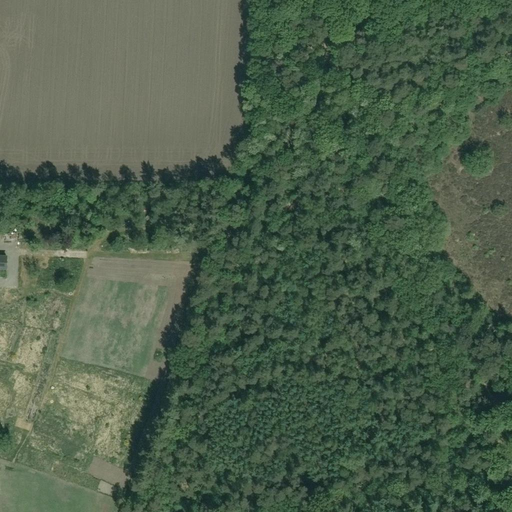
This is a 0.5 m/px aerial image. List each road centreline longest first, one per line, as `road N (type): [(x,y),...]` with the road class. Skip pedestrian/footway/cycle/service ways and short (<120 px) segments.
road 1 (track): [(143,511),(173,452),(250,159),(281,0)]
road 2 (track): [(350,92),(347,157),(467,433),(511,467)]
road 3 (track): [(329,511),(449,477),(467,433)]
road 4 (track): [(494,61),(350,92)]
